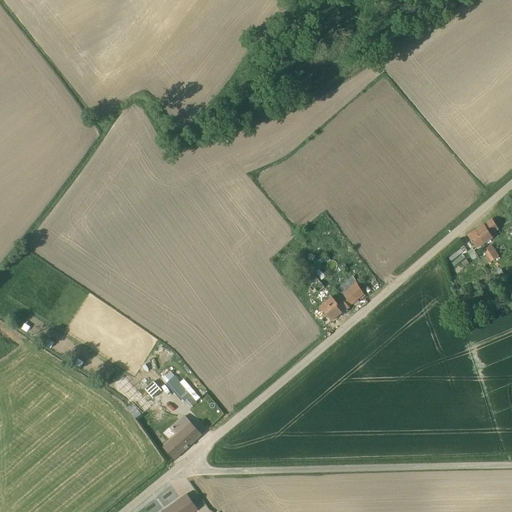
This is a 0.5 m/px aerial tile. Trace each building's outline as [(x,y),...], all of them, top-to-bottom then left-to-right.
[(498,230),(491,220),(467,235),(476,249),(492,239),(490,235),(498,230)] [(498,256),(490,245),(483,250),(485,253),(482,255),(488,263),(498,256)] [(477,257),(472,249),(467,252),(473,260),(477,257)] [(364,296),(352,277),(335,291),(339,296),(334,300),(331,297),(319,307),(331,322),(364,296)] [(353,340),(359,345),(366,337),(360,332),(353,340)] [(170,372),(162,379),(166,383),(165,384),(182,403),(183,403),(189,410),(196,403),(179,383),(170,372)] [(134,389),(124,382),(117,392),(127,399),(134,389)] [(161,391),(153,382),(144,390),(152,399),(161,391)] [(147,410),(138,399),(126,408),(135,419),(147,410)] [(201,435),(184,416),(171,428),(176,434),(162,447),(173,460),(174,460),(201,435)] [(161,511),(194,511),(197,510),(186,494),(161,511)]
